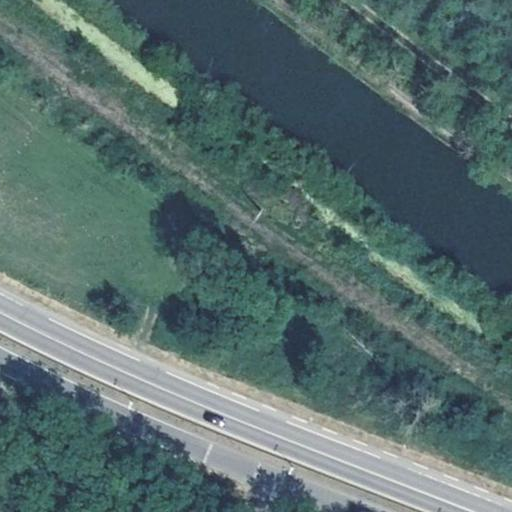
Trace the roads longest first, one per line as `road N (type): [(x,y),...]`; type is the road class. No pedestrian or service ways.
road 1 (secondary): [(475,511),(123,370),(0,311)]
road 2 (unclassified): [(0,355),(185,445),(354,511)]
road 3 (track): [(278,0),(511,174)]
